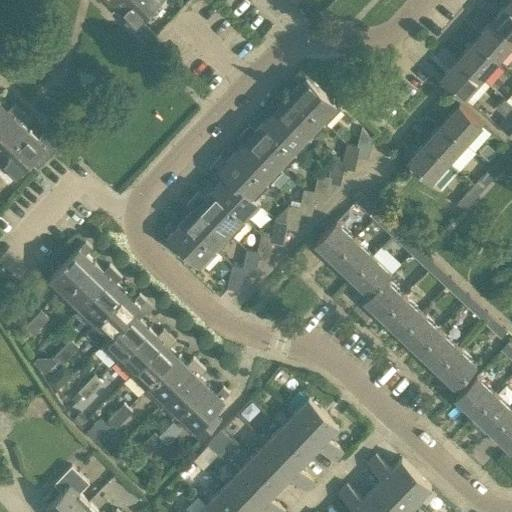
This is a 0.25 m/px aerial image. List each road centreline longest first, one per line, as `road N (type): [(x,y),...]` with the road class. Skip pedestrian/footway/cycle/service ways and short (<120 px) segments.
road 1 (residential): [(394,420),(319,350),(237,337),(148,255),(134,228),(145,198),(289,47),(388,38),(428,0)]
road 2 (residential): [(511,511),(485,501),(394,420)]
road 3 (residential): [(303,511),(394,420)]
